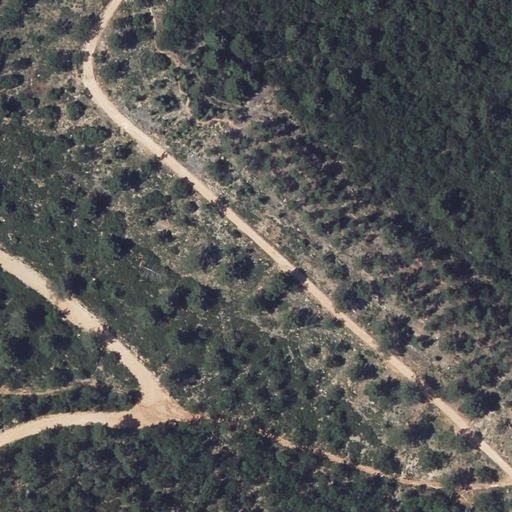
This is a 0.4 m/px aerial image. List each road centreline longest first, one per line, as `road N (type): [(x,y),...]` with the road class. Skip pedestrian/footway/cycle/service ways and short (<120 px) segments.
road 1 (track): [(115,0),(88,60),(96,92),(511,471)]
road 2 (track): [(0,445),(79,421),(151,415),(161,403),(161,388),(136,364),(0,260)]
